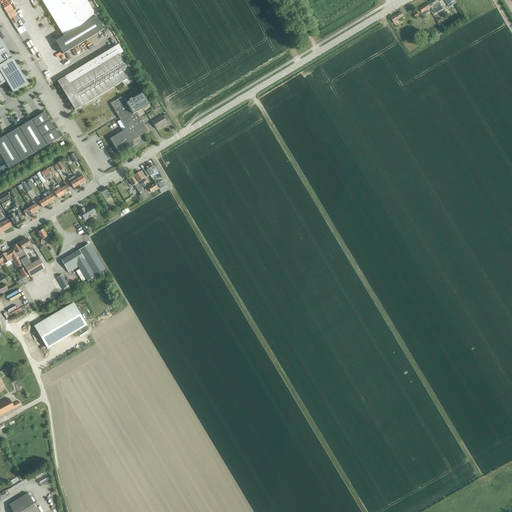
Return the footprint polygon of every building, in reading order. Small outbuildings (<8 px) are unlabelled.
[(55,41),(63,54),(104,29),(85,0),(41,0),(64,36),(55,41)] [(436,0),(433,0),(427,4),(430,8),(432,12),(433,11),(435,14),(443,9),(439,3),(440,2),(439,0),(437,0),(436,0)] [(430,8),(427,4),(419,9),(422,13),(424,11),(426,14),(429,12),(427,10),(430,8)] [(401,12),(391,18),(394,24),(398,22),(397,20),(403,17),(401,12)] [(0,83),(4,81),(5,80),(13,93),(23,87),(23,86),(28,84),(25,79),(12,58),(10,59),(9,58),(8,57),(7,54),(2,47),(0,43),(0,42),(0,39),(1,39),(0,37),(0,83)] [(57,82),(75,111),(122,82),(125,87),(135,81),(119,54),(100,66),(96,59),(57,82)] [(123,131),(110,139),(119,155),(135,145),(133,140),(148,131),(151,130),(147,124),(144,125),(136,112),(149,104),(142,93),(131,99),(129,100),(126,103),(122,97),(111,104),(121,120),(117,122),(123,131)] [(60,138),(45,112),(0,138),(0,154),(9,169),(60,138)] [(156,129),(167,123),(162,116),(152,122),(156,129)] [(152,163),(145,168),(148,172),(150,176),(151,178),(153,181),(156,179),(154,176),(158,173),(155,168),(152,163)] [(44,171),(41,173),(45,179),(47,178),(48,177),(52,175),(48,169),(44,171)] [(141,175),(139,172),(134,176),(140,185),(146,181),(142,175),(141,175)] [(81,177),(76,179),(79,185),(86,181),(81,173),(79,174),(81,177)] [(74,176),(68,180),(74,188),(79,185),(76,179),(74,176)] [(146,199),(133,176),(128,179),(133,186),(134,185),(140,195),(138,196),(141,202),(146,199)] [(163,180),(157,183),(161,189),(166,185),(163,180)] [(29,182),(26,184),(30,191),(34,189),(29,182)] [(61,189),(64,194),(70,191),(65,182),(63,183),(65,186),(61,189)] [(154,184),(147,188),(150,193),(157,188),(154,184)] [(55,186),(52,187),(58,198),(64,194),(61,189),(58,190),(55,186)] [(48,193),(43,195),(45,198),(48,204),(55,200),(50,191),(48,193)] [(48,204),(45,198),(41,201),(39,198),(37,199),(42,207),(48,204)] [(34,205),(29,208),(33,213),(39,209),(34,201),(32,202),(34,205)] [(85,209),(84,208),(79,211),(85,221),(92,216),(92,215),(96,213),(91,206),(85,209)] [(9,211),(7,213),(9,215),(14,224),(19,221),(24,219),(20,212),(17,207),(14,208),(9,211)] [(33,213),(29,208),(25,210),(23,207),(21,208),(27,217),(33,213)] [(1,215),(0,215),(0,218),(0,219),(6,229),(11,226),(12,226),(8,220),(5,221),(1,215)] [(48,242),(50,240),(46,233),(45,233),(44,230),(38,233),(42,240),(45,238),(48,242)] [(19,244),(23,250),(28,247),(29,250),(33,248),(31,245),(27,238),(19,243),(19,244)] [(23,250),(19,244),(19,245),(18,244),(13,247),(14,249),(13,249),(24,267),(29,275),(30,277),(45,269),(39,259),(31,264),(23,250)] [(89,244),(61,261),(68,273),(78,267),(84,277),(86,280),(87,282),(105,271),(89,244)] [(12,260),(18,270),(24,267),(13,249),(6,253),(6,252),(0,255),(0,256),(5,264),(12,260)] [(24,267),(18,270),(22,276),(23,279),(27,276),(29,275),(24,267)] [(62,275),(60,276),(57,278),(66,294),(71,290),(62,275)] [(74,304),(35,327),(36,330),(48,348),(69,336),(87,325),(86,325),(74,304)] [(0,416),(21,405),(19,402),(13,405),(9,399),(0,403),(0,416)] [(13,511),(39,511),(28,493),(9,505),(13,511)]
